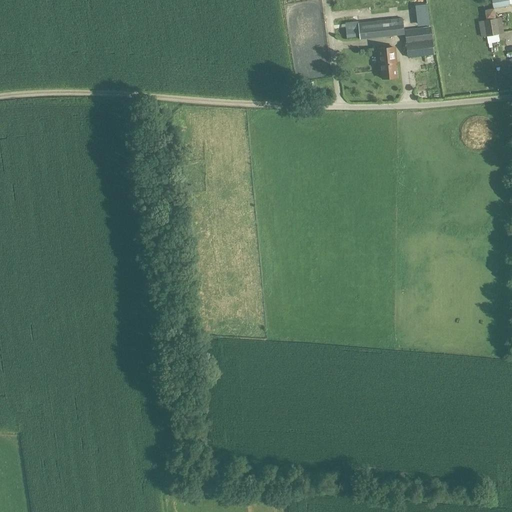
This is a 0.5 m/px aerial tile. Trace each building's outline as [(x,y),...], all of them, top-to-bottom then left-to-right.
[(511,0),(491,0),(493,9),(510,6),(509,4),(511,4),(511,0)] [(405,35),(403,19),(359,23),(360,40),(405,35)] [(500,42),(498,35),(499,35),(497,20),(484,21),(487,36),(488,44),(500,42)] [(408,59),(435,55),(431,28),(404,31),(408,59)] [(394,48),(379,49),(380,65),(381,65),(383,79),(397,78),(394,48)]
